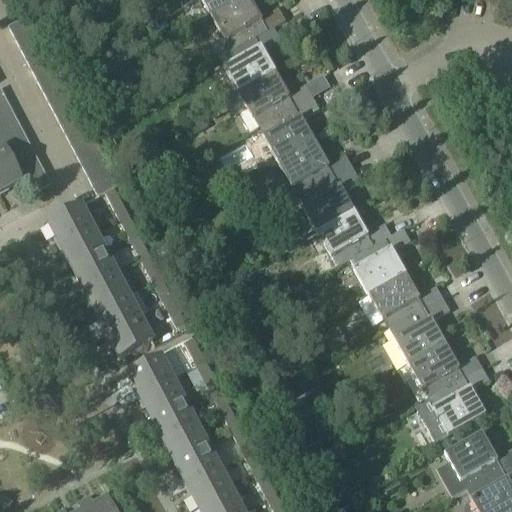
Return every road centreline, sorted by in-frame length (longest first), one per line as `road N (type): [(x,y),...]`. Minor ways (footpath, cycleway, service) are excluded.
road 1 (residential): [(511,306),(392,86)]
road 2 (residential): [(511,60),(452,55),(392,86)]
